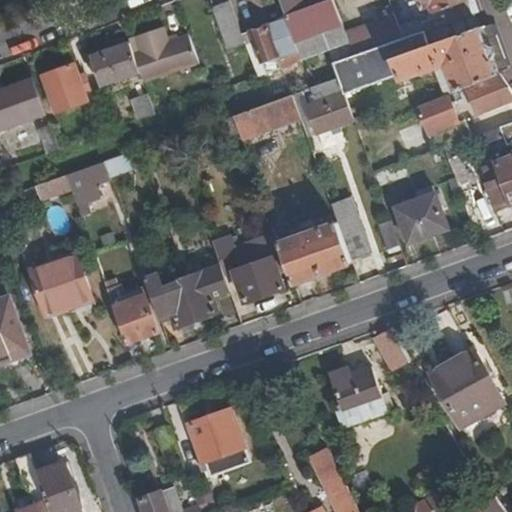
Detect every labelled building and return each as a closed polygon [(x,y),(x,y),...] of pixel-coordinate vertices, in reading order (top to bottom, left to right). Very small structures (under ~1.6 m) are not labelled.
[(244,38),(243,35),(231,0),(215,7),(228,44),(244,38)] [(324,52),(349,44),(345,32),(334,1),(307,11),(303,0),(280,0),(288,20),(301,57),(303,60),(324,52)] [(417,20),(436,13),(432,5),(423,8),(420,0),(413,0),(410,2),(417,20)] [(436,13),(472,0),(420,0),(423,8),(432,5),(436,13)] [(470,13),(473,12),(470,3),(418,22),(421,32),(470,13)] [(360,41),(400,27),(395,15),(345,32),(349,44),(360,41)] [(433,45),(477,29),(471,16),(426,32),(431,46),(433,45)] [(300,61),(303,60),(301,57),(288,20),(243,35),(244,38),(250,54),(258,77),(266,74),(263,64),(270,62),(277,59),(280,68),(300,61)] [(421,32),(418,22),(417,20),(400,27),(360,41),(349,44),(332,51),(336,64),(358,56),(422,34),(421,32)] [(152,78),(199,61),(188,32),(171,39),(166,27),(137,37),(152,78)] [(458,91),(499,73),(496,63),(491,50),(482,27),(479,28),(477,29),(433,45),(431,46),(395,59),(400,74),(403,79),(436,68),(447,95),(458,91)] [(341,79),(395,59),(431,46),(426,32),(422,34),(358,56),(336,64),(341,76),(341,79)] [(144,81),(152,78),(137,37),(129,40),(130,42),(140,70),(144,81)] [(130,42),(91,56),(102,85),(140,70),(130,42)] [(346,94),(363,88),(400,74),(395,59),(341,79),(346,94)] [(266,74),(273,71),(270,62),(263,64),(266,74)] [(43,76),(57,113),(89,101),(87,94),(93,91),(86,75),(81,77),(76,64),(43,76)] [(481,115),(511,101),(511,92),(510,90),(499,73),(458,91),(447,95),(414,108),(427,138),(481,115)] [(309,137),(356,121),(350,103),(346,94),(341,79),(294,95),(302,119),(309,137)] [(33,80),(0,91),(0,130),(45,114),(33,80)] [(356,121),(359,129),(375,123),(363,88),(346,94),(350,103),(356,121)] [(243,140),(302,119),(294,95),(288,97),(235,116),(240,131),(243,140)] [(220,138),(240,131),(235,116),(233,117),(214,123),(220,138)] [(511,123),(501,127),(507,144),(511,142),(511,123)] [(60,148),(52,125),(41,129),(49,152),(59,148),(60,148)] [(482,154),(507,144),(501,127),(476,136),(482,154)] [(143,163),(180,150),(175,137),(138,150),(143,163)] [(511,204),(511,156),(497,162),(503,178),(488,184),(498,210),(511,204)] [(95,181),(109,175),(104,162),(67,176),(72,189),(80,212),(86,211),(82,201),(99,195),(95,181)] [(72,189),(67,176),(38,186),(42,200),(72,189)] [(331,199),(324,180),(314,184),(321,203),(331,199)] [(419,201),(437,195),(433,186),(416,193),(419,201)] [(26,190),(32,206),(38,203),(32,188),(26,190)] [(0,222),(34,211),(32,206),(26,190),(0,199),(0,222)] [(339,221),(351,255),(370,249),(349,192),(331,199),(332,203),(339,221)] [(448,228),(437,195),(419,201),(399,209),(410,241),(426,236),(432,234),(448,228)] [(400,245),(391,220),(378,225),(387,250),(400,245)] [(310,279),(354,264),(352,258),(351,255),(339,221),(294,237),(310,279)] [(278,271),(289,268),(280,243),(277,234),(236,249),(232,236),(213,243),(222,267),(226,275),(235,273),(247,303),(284,289),(278,271)] [(289,268),(295,285),(310,279),(294,237),(280,243),(289,268)] [(214,299),(231,292),(226,275),(222,267),(192,278),(187,279),(191,290),(185,293),(195,321),(219,313),(214,299)] [(178,327),(194,322),(195,321),(185,293),(191,290),(187,279),(164,287),(159,274),(147,278),(161,318),(172,314),(178,327)] [(114,306),(122,303),(114,280),(106,283),(107,286),(111,297),(114,306)] [(123,330),(128,345),(141,340),(148,337),(161,332),(147,294),(122,303),(114,306),(115,308),(121,325),(123,330)] [(0,363),(22,356),(26,365),(33,362),(10,297),(0,300),(0,363)] [(115,308),(114,306),(111,297),(73,311),(83,339),(116,327),(110,310),(115,308)] [(116,327),(121,325),(115,308),(110,310),(116,327)] [(411,360),(393,329),(377,338),(394,369),(411,360)] [(457,428),(503,403),(474,351),(430,375),(457,428)] [(0,373),(26,365),(22,356),(0,363),(0,373)] [(389,411),(388,410),(383,394),(373,366),(353,373),(350,366),(331,373),(343,408),(336,410),(343,428),(389,411)] [(383,394),(388,410),(393,408),(387,392),(383,394)] [(232,408),(190,423),(203,462),(206,461),(211,476),(252,461),(232,408)] [(172,431),(170,425),(159,429),(168,454),(179,450),(172,431)] [(360,511),(334,456),(330,448),(312,456),(339,511),(323,511),(321,506),(307,511),(360,511)] [(38,472),(31,453),(16,458),(27,487),(30,486),(42,483),(38,472)] [(51,508),(52,511),(82,511),(65,463),(38,472),(42,483),(51,508)] [(42,483),(30,486),(38,509),(28,511),(52,511),(51,508),(42,483)] [(175,487),(141,498),(143,504),(146,511),(200,511),(199,506),(182,511),(177,511),(175,504),(181,502),(175,487)] [(422,493),(426,500),(437,494),(433,487),(422,493)] [(511,511),(494,491),(487,496),(470,509),(466,511),(511,511)] [(195,495),(198,504),(207,501),(203,492),(195,495)] [(426,500),(414,506),(417,511),(449,511),(451,511),(441,492),(437,494),(426,500)]
